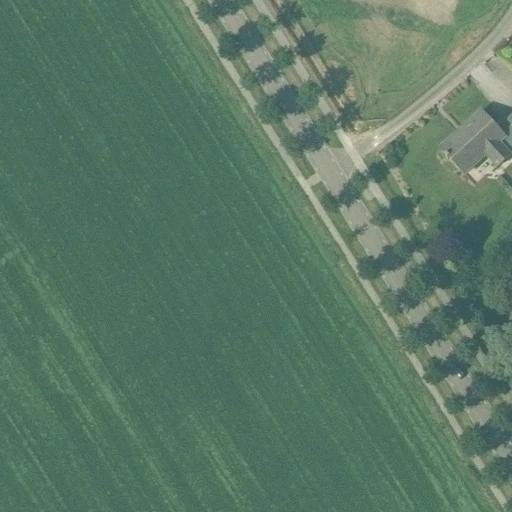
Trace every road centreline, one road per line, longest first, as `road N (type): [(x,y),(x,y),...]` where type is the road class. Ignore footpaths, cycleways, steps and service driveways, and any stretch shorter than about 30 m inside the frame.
road 1 (tertiary): [(511,466),(327,173)]
road 2 (residential): [(327,173),(423,107),(511,20)]
road 3 (tertiary): [(327,173),(218,0)]
